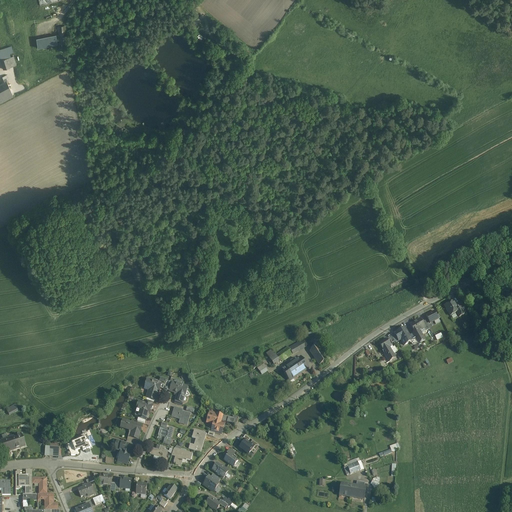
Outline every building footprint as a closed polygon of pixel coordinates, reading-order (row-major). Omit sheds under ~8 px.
[(57,36),(57,34),(37,36),(38,46),(67,43),(65,25),(58,26),(59,36),(57,36)] [(0,55),(8,53),(13,52),(11,46),(0,49),(0,55)] [(10,57),(6,58),(9,67),(15,65),(12,56),(10,57)] [(6,58),(1,59),(4,69),(9,67),(6,58)] [(4,82),(0,84),(0,95),(11,90),(7,81),(6,81),(4,82)] [(11,90),(0,95),(0,101),(13,95),(11,90)] [(453,302),(445,307),(448,312),(448,313),(448,314),(449,315),(450,315),(450,316),(451,316),(451,315),(452,315),(453,315),(454,314),(455,314),(456,312),(459,311),(458,309),(453,302)] [(461,307),(458,309),(459,311),(456,312),(459,317),(465,314),(461,307)] [(434,311),(426,316),(430,323),(438,319),(434,311)] [(420,319),(410,325),(415,334),(416,335),(417,335),(419,339),(416,341),(418,343),(424,339),(419,331),(425,328),(426,328),(423,323),(420,319)] [(396,334),(395,335),(398,340),(399,341),(401,340),(404,346),(412,341),(405,329),(396,334)] [(391,346),(387,339),(379,344),(383,351),(389,347),(391,346)] [(301,340),(291,346),(295,353),(305,347),(301,340)] [(265,353),(273,366),(281,362),(293,355),(288,347),(278,353),(276,351),(273,352),(271,350),(265,353)] [(396,358),(389,347),(384,351),(386,354),(384,355),(389,362),(396,358)] [(327,360),(315,348),(307,356),(319,367),(327,360)] [(300,357),(281,369),(281,370),(289,382),(308,369),(300,357)] [(267,371),(261,361),(259,362),(256,364),(257,366),(256,367),(261,375),(266,372),(267,371)] [(165,385),(148,380),(145,388),(150,390),(147,398),(155,400),(156,401),(160,388),(167,391),(170,383),(166,382),(165,385)] [(187,388),(173,383),(173,384),(170,383),(167,391),(177,393),(177,392),(179,393),(178,397),(177,397),(176,400),(183,403),(187,388)] [(21,402),(15,405),(18,411),(24,407),(21,402)] [(147,404),(139,402),(137,410),(135,416),(136,417),(136,416),(138,417),(138,418),(139,418),(146,420),(148,414),(149,414),(151,409),(149,409),(150,406),(150,405),(147,404)] [(15,405),(6,410),(9,416),(18,411),(15,405)] [(182,411),(175,408),(172,417),(179,419),(179,418),(181,418),(180,423),(187,425),(190,415),(185,413),(185,415),(182,414),(182,411)] [(222,417),(217,416),(217,415),(210,413),(207,423),(213,425),(212,430),(216,431),(221,432),(222,433),(223,427),(219,426),(222,417)] [(142,426),(135,424),(134,425),(131,424),(131,423),(123,420),(121,428),(129,430),(130,429),(133,430),(131,434),(129,434),(128,437),(137,440),(138,440),(138,439),(137,439),(140,430),(141,430),(142,426)] [(169,431),(160,429),(158,436),(166,438),(165,444),(170,446),(172,440),(171,439),(174,429),(170,428),(169,431)] [(206,434),(194,431),(192,438),(196,440),(194,446),(190,445),(189,450),(201,453),(206,434)] [(96,433),(88,436),(88,438),(86,439),(85,437),(76,441),(80,450),(91,445),(92,446),(100,443),(96,433)] [(3,440),(0,440),(0,454),(25,446),(21,434),(8,438),(3,440)] [(76,441),(67,445),(67,446),(67,447),(66,448),(67,448),(67,449),(68,449),(68,450),(69,450),(71,455),(71,456),(73,456),(75,456),(76,455),(78,455),(79,454),(78,451),(80,450),(76,441)] [(250,445),(244,441),(239,448),(251,457),(259,445),(255,443),(254,445),(251,443),(250,445)] [(128,445),(118,442),(116,449),(122,451),(119,460),(127,462),(129,458),(131,453),(130,453),(131,449),(132,449),(133,446),(128,444),(128,445)] [(379,455),(380,457),(384,456),(384,457),(392,454),(391,452),(400,449),(398,444),(390,447),(391,450),(379,455)] [(59,448),(50,447),(50,450),(53,450),(53,457),(53,455),(58,455),(59,448)] [(165,450),(159,449),(159,451),(152,448),(150,455),(160,458),(159,462),(165,464),(168,451),(165,450)] [(193,454),(175,449),(174,450),(172,456),(173,454),(176,455),(174,463),(180,465),(181,462),(182,462),(182,461),(183,457),(186,459),(186,460),(191,461),(193,454)] [(238,461),(229,454),(224,460),(233,467),(238,461)] [(361,461),(348,467),(351,474),(364,469),(361,461)] [(221,467),(217,464),(213,469),(217,472),(216,473),(219,476),(220,475),(224,478),(227,473),(229,471),(226,469),(224,468),(224,469),(221,467)] [(235,472),(228,467),(226,469),(229,471),(227,473),(232,476),(234,472),(235,472)] [(16,472),(15,472),(15,495),(17,495),(17,490),(20,490),(20,488),(25,488),(25,495),(32,495),(32,470),(25,470),(25,475),(20,475),(20,471),(16,471),(16,472)] [(108,476),(100,475),(101,475),(100,475),(100,481),(100,482),(104,483),(104,485),(111,486),(112,476),(108,476)] [(213,475),(211,478),(218,483),(220,480),(213,475)] [(377,488),(382,479),(376,476),(371,485),(377,488)] [(211,478),(209,477),(204,485),(214,492),(214,491),(217,487),(219,484),(218,483),(211,478)] [(47,479),(32,479),(32,484),(40,484),(40,495),(47,495),(47,479)] [(131,480),(121,479),(121,484),(120,488),(127,489),(127,488),(130,489),(131,480)] [(4,482),(4,481),(0,480),(0,489),(5,489),(5,495),(4,495),(11,495),(11,482),(4,482)] [(147,484),(137,483),(136,495),(146,496),(147,488),(147,484)] [(357,486),(342,483),(340,496),(364,500),(366,487),(357,486)] [(91,484),(86,486),(87,487),(84,488),(78,490),(81,498),(81,497),(89,493),(91,496),(95,494),(95,495),(91,484)] [(172,485),(164,495),(170,500),(177,489),(172,485)] [(53,495),(47,495),(40,495),(38,495),(38,500),(45,500),(45,508),(54,507),(54,500),(53,500),(53,495)] [(99,496),(93,499),(95,506),(102,503),(99,496)] [(218,502),(214,500),(214,501),(210,498),(206,504),(216,511),(220,505),(219,504),(218,503),(218,502)] [(228,505),(221,500),(219,504),(220,505),(226,509),(228,505)] [(241,510),(243,511),(245,511),(249,506),(245,503),(241,510)]
